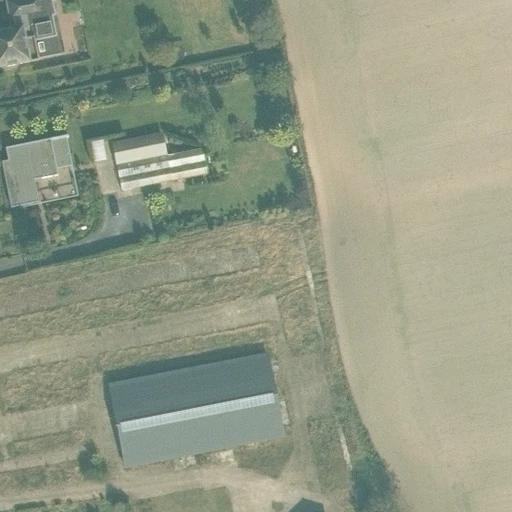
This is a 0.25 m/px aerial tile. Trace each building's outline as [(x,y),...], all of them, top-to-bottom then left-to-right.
[(56,37),(51,17),(54,16),(50,0),(17,0),(5,2),(9,20),(12,19),(14,29),(0,31),(0,66),(6,65),(6,67),(37,61),(34,42),(56,37)] [(206,175),(201,149),(164,157),(159,134),(111,144),(115,167),(120,192),(206,175)] [(18,206),(19,209),(29,207),(28,204),(37,203),(33,181),(56,176),(55,169),(70,166),(64,138),(67,138),(66,136),(5,149),(9,171),(2,172),(10,208),(18,206)] [(108,385),(124,468),(282,437),(266,354),(108,385)] [(208,511),(204,491),(151,501),(132,505),(132,511),(208,511)]
